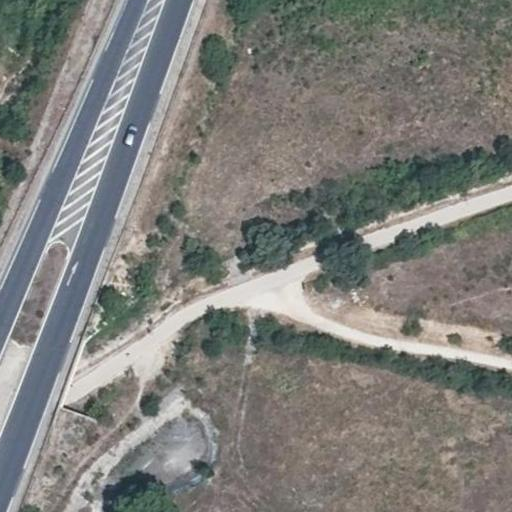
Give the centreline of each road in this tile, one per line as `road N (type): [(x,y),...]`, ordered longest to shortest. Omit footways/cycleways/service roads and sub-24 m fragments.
road 1 (primary): [(0,506),(183,0)]
road 2 (primary): [(136,0),(0,327)]
road 3 (track): [(511,360),(306,316),(243,289)]
